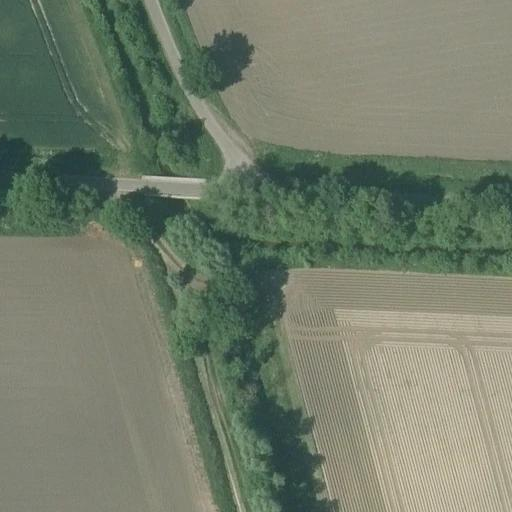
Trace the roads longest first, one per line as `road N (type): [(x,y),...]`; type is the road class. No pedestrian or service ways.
road 1 (track): [(249,511),(189,277),(108,184)]
road 2 (unclassified): [(511,199),(253,191)]
road 3 (unclassified): [(253,191),(0,177)]
road 4 (unclassified): [(253,191),(209,124),(148,0)]
